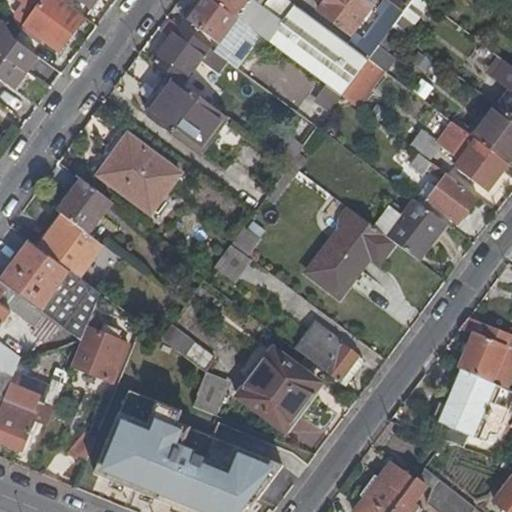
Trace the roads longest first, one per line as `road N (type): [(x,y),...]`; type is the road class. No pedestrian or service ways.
road 1 (residential): [(511,227),(298,511)]
road 2 (residential): [(140,0),(0,186)]
